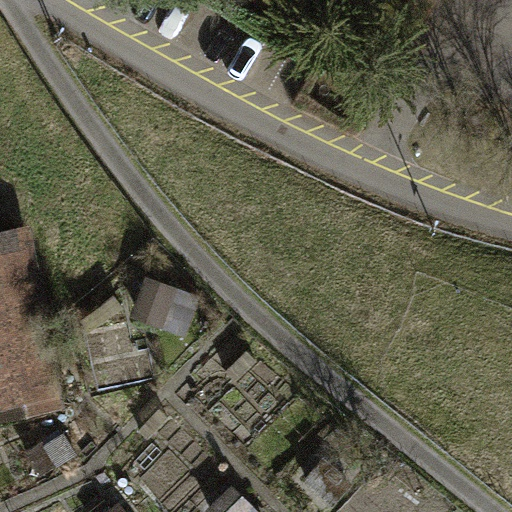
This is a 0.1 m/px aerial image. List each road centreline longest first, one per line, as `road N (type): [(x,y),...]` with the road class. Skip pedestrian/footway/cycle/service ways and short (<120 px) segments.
road 1 (track): [(7,0),(171,230),(271,331),(490,511)]
road 2 (residential): [(511,227),(370,177),(207,96),(45,0)]
